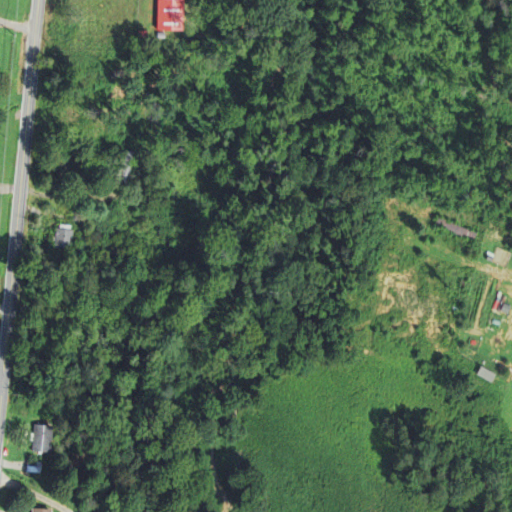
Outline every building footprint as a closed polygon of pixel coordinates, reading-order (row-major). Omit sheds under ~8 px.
[(131,183),(121,181),(127,149),(137,151),(131,183)] [(432,224),(436,216),(475,232),(471,240),(432,224)] [(54,250),(57,228),(60,229),(60,223),(75,225),(74,231),(78,231),(74,253),(54,250)] [(148,311),(140,308),(144,298),(153,301),(148,311)] [(465,342),(468,335),(476,339),(473,345),(465,342)] [(35,433),(35,425),(55,427),(53,454),(33,453),(34,441),(31,441),(31,433),(35,433)] [(28,461),(43,463),(41,473),(26,472),(28,461)]
